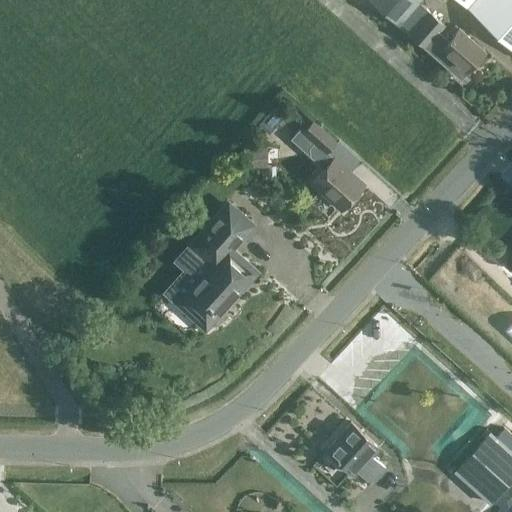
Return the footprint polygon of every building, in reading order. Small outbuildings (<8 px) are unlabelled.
[(442,23),(427,9),(418,3),(420,0),(368,0),(397,26),(399,24),(407,31),(452,71),(456,66),(462,71),(482,49),(457,26),(447,37),(437,28),(442,23)] [(511,0),(458,0),(511,47),(511,0)] [(276,105),(258,124),(269,134),(286,114),(276,105)] [(314,121),(304,131),(327,151),(336,141),(314,121)] [(267,164),(267,149),(244,149),(244,164),(267,164)] [(334,158),(313,182),(342,208),(346,205),(349,205),(354,199),(354,196),(364,184),(334,158)] [(205,331),(260,270),(233,246),(255,222),(228,198),(187,243),(172,260),(182,268),(161,291),(173,302),(205,331)] [(372,455),(379,448),(350,422),(326,449),(355,474),(357,471),(363,476),(372,484),(387,468),(378,460),(372,455)] [(511,476),(511,451),(490,431),(454,471),(489,503),(511,476)]
